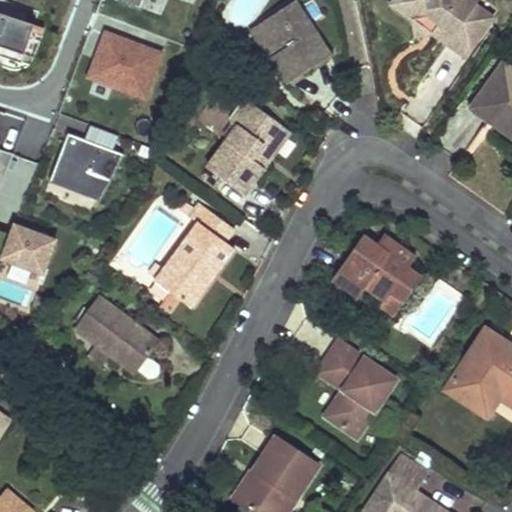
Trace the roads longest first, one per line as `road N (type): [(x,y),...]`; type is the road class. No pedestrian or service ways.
road 1 (residential): [(511,258),(398,179),(356,170),(321,201),(198,441),(145,511)]
road 2 (residential): [(87,0),(54,85),(41,95),(0,93)]
